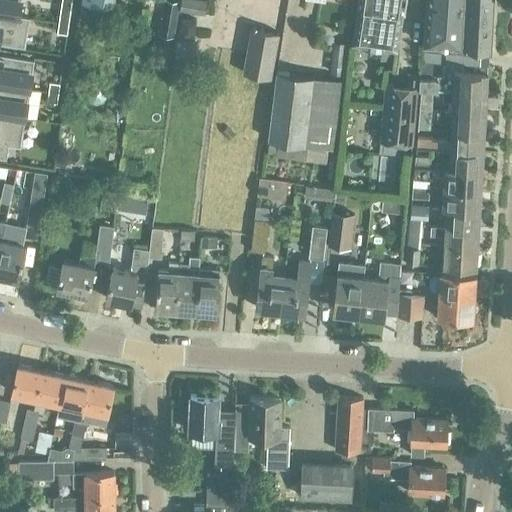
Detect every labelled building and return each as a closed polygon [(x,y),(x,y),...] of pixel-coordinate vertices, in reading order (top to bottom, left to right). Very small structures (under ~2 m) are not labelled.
[(175,0),(164,0),(159,34),(174,36),(179,1),(175,0)] [(204,14),(207,2),(197,0),(182,0),(181,11),(204,14)] [(398,50),(404,12),(405,0),(358,0),(358,5),(352,44),(398,50)] [(489,48),(490,0),(427,0),(424,45),(462,47),(489,48)] [(70,14),(60,12),(58,22),(69,24),(70,14)] [(40,24),(0,16),(0,39),(36,46),(40,24)] [(69,24),(58,22),(57,33),(67,34),(69,24)] [(271,78),(278,33),(250,29),(243,74),(271,78)] [(36,46),(0,39),(0,66),(32,72),(36,46)] [(345,79),(349,45),(333,43),(329,78),(276,71),(267,149),(330,157),(340,79),(345,79)] [(447,53),(447,61),(477,63),(478,55),(447,53)] [(463,65),(450,64),(443,64),(442,76),(436,76),(436,79),(421,78),(420,88),(432,88),(453,90),(487,92),(488,72),(463,71),(463,65)] [(32,72),(0,66),(0,103),(11,106),(13,93),(28,96),(32,72)] [(60,83),(50,81),(48,92),(58,93),(60,83)] [(412,144),(417,86),(385,83),(380,141),(412,144)] [(431,108),(432,88),(420,88),(418,107),(430,108),(431,108)] [(485,111),(487,92),(453,90),(452,109),(485,111)] [(58,93),(48,92),(47,102),(57,103),(58,93)] [(428,127),(430,108),(418,107),(417,127),(428,127)] [(484,131),(485,111),(452,109),(451,129),(484,131)] [(483,150),(484,131),(451,129),(451,139),(431,138),(431,135),(418,134),(417,146),(450,148),(483,150)] [(482,170),(483,150),(450,148),(449,160),(444,160),(444,164),(429,163),(430,156),(414,155),(413,166),(482,170)] [(380,175),(403,176),(404,157),(380,156),(380,175)] [(481,190),(482,170),(413,166),(412,177),(428,178),(428,175),(442,176),(441,187),(481,190)] [(36,238),(47,175),(35,173),(24,236),(36,238)] [(130,185),(129,193),(146,195),(146,187),(130,185)] [(306,185),(304,198),(314,199),(316,186),(306,185)] [(429,199),(429,186),(412,185),(411,198),(429,199)] [(480,209),(481,190),(441,187),(440,207),(447,207),(480,209)] [(356,191),(334,188),(334,189),(333,201),(328,243),(350,246),(356,191)] [(120,194),(117,209),(132,211),(134,196),(120,194)] [(394,199),(393,212),(403,213),(404,200),(394,199)] [(426,219),(427,206),(410,205),(409,218),(426,219)] [(478,229),(480,209),(447,207),(446,227),(478,229)] [(263,251),(267,221),(255,220),(250,250),(263,251)] [(109,262),(114,227),(99,225),(97,244),(82,240),(78,262),(63,258),(56,288),(88,294),(95,260),(109,262)] [(322,258),(326,227),(312,226),(309,256),(322,258)] [(477,248),(478,229),(446,227),(445,246),(477,248)] [(152,229),(150,250),(149,256),(162,258),(164,230),(152,229)] [(1,239),(0,241),(0,275),(18,279),(25,244),(1,239)] [(476,268),(477,248),(445,246),(443,266),(476,268)] [(149,256),(150,250),(134,248),(131,271),(112,267),(106,298),(131,304),(142,306),(149,256)] [(418,270),(420,249),(406,248),(405,269),(418,270)] [(195,311),(198,272),(199,257),(189,257),(188,271),(179,271),(176,310),(195,311)] [(280,310),(284,274),(272,272),(274,258),(262,257),(256,308),(280,310)] [(284,274),(280,310),(304,313),(310,263),(297,261),(296,275),(284,274)] [(339,261),(333,312),(358,315),(363,276),(364,264),(339,261)] [(176,310),(179,271),(179,263),(169,262),(169,270),(158,269),(156,309),(176,310)] [(363,276),(358,315),(384,318),(386,301),(397,302),(399,265),(391,264),(389,279),(363,276)] [(198,272),(195,311),(217,313),(219,274),(198,272)] [(439,294),(474,296),(476,274),(440,272),(439,294)] [(397,316),(410,317),(411,294),(399,293),(397,316)] [(422,317),(423,295),(411,294),(410,317),(422,317)] [(473,320),(474,296),(439,294),(438,318),(473,320)] [(36,398),(43,370),(18,365),(12,393),(36,398)] [(59,403),(66,375),(43,370),(36,398),(59,403)] [(82,408),(88,380),(66,375),(59,403),(82,408)] [(88,380),(82,408),(107,413),(113,386),(88,380)] [(218,432),(218,417),(216,417),(217,396),(187,395),(186,431),(218,432)] [(361,441),(363,406),(363,397),(339,395),(336,449),(360,450),(361,441)] [(280,425),(281,398),(250,397),(250,401),(236,401),(234,448),(248,449),(248,436),(269,437),(268,468),(290,468),(291,425),(280,425)] [(363,406),(361,441),(374,442),(376,422),(391,423),(391,427),(413,428),(412,442),(413,442),(412,453),(425,454),(425,443),(447,445),(448,418),(414,417),(414,408),(363,406)] [(36,425),(39,411),(29,409),(26,423),(36,425)] [(83,435),(87,421),(76,418),(72,433),(83,435)] [(33,439),(36,425),(26,423),(24,437),(33,439)] [(79,450),(83,435),(72,433),(68,447),(79,450)] [(37,440),(34,450),(48,453),(50,447),(50,443),(37,440)] [(61,450),(61,461),(71,461),(74,450),(61,450)] [(444,494),(445,468),(410,465),(411,458),(365,455),(365,469),(384,470),(383,477),(410,479),(409,492),(444,494)] [(52,457),(17,457),(18,476),(53,475),(52,457)] [(352,500),(354,465),(301,463),(300,498),(352,500)] [(85,498),(114,497),(114,472),(85,472),(85,498)] [(233,502),(233,475),(207,474),(206,502),(233,502)] [(85,511),(114,511),(114,497),(85,498),(73,498),(73,497),(53,498),(53,507),(53,509),(85,508),(85,511)] [(0,510),(25,510),(25,498),(0,498),(0,510)]
